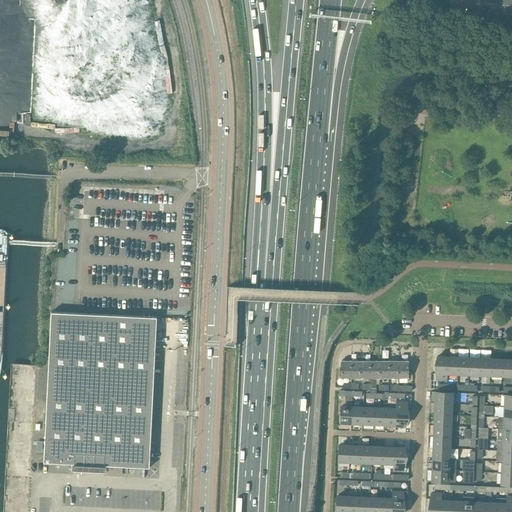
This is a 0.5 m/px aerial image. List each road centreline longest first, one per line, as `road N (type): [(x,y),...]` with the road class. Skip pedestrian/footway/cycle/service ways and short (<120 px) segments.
road 1 (secondary): [(204,511),(220,144),(219,73),(204,0)]
road 2 (motorway): [(290,511),(317,146)]
road 3 (motorway): [(296,0),(264,279)]
road 4 (motorway): [(255,0),(265,93),(264,279)]
road 5 (motorway): [(264,279),(250,511)]
road 6 (motorway): [(317,146),(361,0)]
road 7 (motorway): [(317,146),(332,0)]
